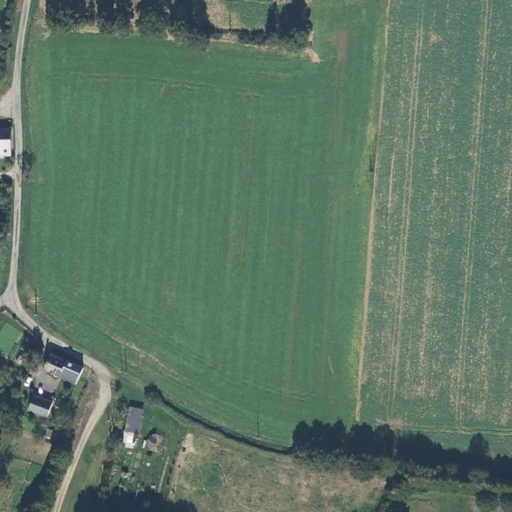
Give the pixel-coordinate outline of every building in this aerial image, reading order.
[(0,157),(6,158),(6,156),(15,156),(11,129),(0,129),(0,157)] [(64,373),(79,380),(84,368),(52,353),(45,369),(62,377),(64,373)] [(31,410),(50,416),(55,402),(36,395),(31,410)] [(140,434),(145,410),(132,407),(128,432),(127,432),(125,443),(134,444),(136,433),(140,434)] [(50,439),(60,442),(64,432),(54,428),(50,439)] [(162,452),(163,435),(148,434),(147,451),(162,452)]
